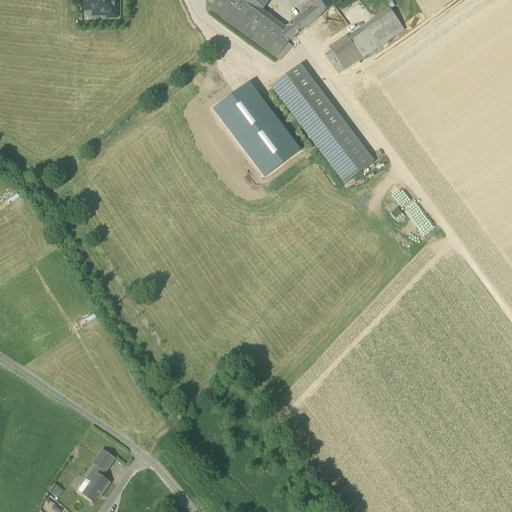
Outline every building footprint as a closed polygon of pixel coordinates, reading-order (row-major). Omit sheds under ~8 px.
[(93,11),(93,17),(108,16),(108,14),(116,14),(115,0),(92,0),(92,4),(85,4),(85,11),(93,11)] [(277,35),(238,7),(229,0),(215,0),(208,11),(276,60),(288,43),(277,35)] [(261,10),(246,0),(243,0),(238,7),(277,35),(285,28),(261,10)] [(268,0),(246,0),(261,10),(268,0)] [(310,4),(306,0),(292,0),(300,11),(310,4)] [(302,14),(293,22),(301,32),(333,6),(329,0),(306,0),(310,4),(311,7),(302,14)] [(310,4),(300,11),(302,14),(311,7),(310,4)] [(376,19),(365,27),(379,48),(404,31),(389,10),(376,19)] [(293,22),(287,27),(295,37),(301,32),(293,22)] [(288,43),(295,37),(287,27),(285,28),(277,35),(288,43)] [(365,27),(348,39),(356,51),(361,59),(362,60),(379,48),(365,27)] [(329,49),(331,52),(338,63),(356,51),(348,39),(346,37),(329,49)] [(288,43),(276,60),(279,62),(292,47),(288,43)] [(356,51),(338,63),(343,70),(361,59),(356,51)] [(338,63),(331,52),(325,57),(338,74),(343,70),(338,63)] [(271,89),(314,146),(343,124),(300,67),(271,89)] [(343,124),(314,146),(344,185),(373,164),(343,124)] [(96,459),(108,468),(114,460),(102,451),(96,459)] [(108,468),(96,459),(93,464),(96,467),(105,473),(108,468)] [(93,471),(102,478),(105,473),(96,467),(93,471)] [(93,471),(86,480),(91,483),(82,495),(82,496),(93,504),(99,496),(100,497),(105,490),(103,489),(108,482),(102,478),(93,471)] [(78,492),(82,495),(91,483),(86,480),(78,492)] [(51,484),(47,492),(58,497),(62,489),(51,484)]
